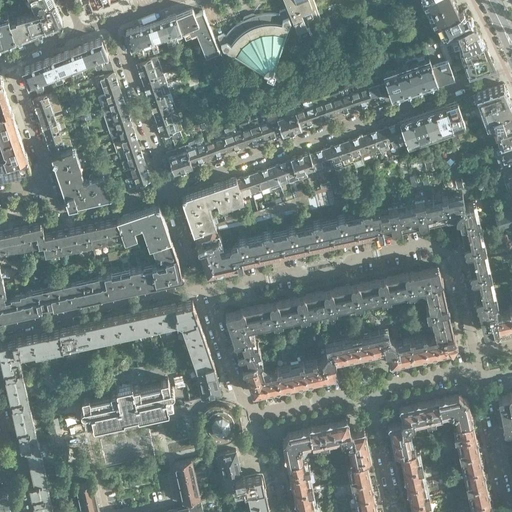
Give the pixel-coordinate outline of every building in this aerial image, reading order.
[(62,18),(53,0),(49,0),(38,4),(40,8),(39,8),(46,27),(61,21),(62,21),(63,18),(62,18)] [(321,20),(314,0),(284,0),(287,6),(292,19),(297,30),(307,26),(309,27),(317,24),(318,21),(321,20)] [(459,11),(454,2),(453,0),(424,0),(428,7),(426,8),(428,13),(431,11),(436,22),(437,22),(459,11)] [(215,36),(203,8),(195,12),(193,6),(177,13),(182,29),(183,29),(187,37),(198,33),(207,55),(220,49),(215,36)] [(274,63),(291,20),(286,6),(279,9),(278,12),(274,12),(272,12),(269,12),(267,12),(264,12),(260,12),(258,13),(255,14),(255,15),(255,16),(255,17),(252,18),(251,16),(248,18),(248,19),(246,20),(245,20),(244,20),(243,19),(241,20),(239,21),(236,24),(234,25),(232,27),(230,29),(227,32),(226,34),(223,32),(218,34),(224,48),(268,66),(266,69),(273,72),(277,65),(274,63)] [(46,27),(39,8),(23,13),(30,32),(46,27)] [(464,25),(472,21),(473,18),(470,13),(467,12),(465,13),(463,9),(459,11),(437,22),(443,35),(455,30),(464,25)] [(15,38),(9,19),(7,12),(1,14),(0,11),(0,27),(4,42),(15,38)] [(30,32),(23,13),(13,16),(14,18),(9,19),(15,38),(30,32)] [(182,29),(177,13),(165,17),(173,39),(178,38),(176,32),(182,29)] [(173,39),(165,17),(155,20),(161,37),(166,35),(168,41),(173,39)] [(161,37),(155,20),(145,23),(153,46),(158,45),(156,39),(161,37)] [(477,27),(475,22),(472,21),(464,25),(467,31),(477,27)] [(153,46),(145,23),(135,27),(141,44),(146,42),(149,48),(153,46)] [(483,39),(481,35),(477,27),(467,31),(464,25),(455,30),(458,40),(443,45),(446,52),(460,47),(483,39)] [(143,50),(141,44),(135,27),(125,30),(131,47),(136,45),(139,51),(143,50)] [(454,75),(451,69),(450,64),(446,52),(443,45),(440,36),(424,41),(429,57),(437,81),(454,75)] [(108,53),(102,37),(94,40),(89,42),(82,45),(89,65),(98,61),(102,60),(101,56),(108,53)] [(488,50),(483,39),(460,47),(463,53),(457,55),(458,61),(488,50)] [(89,65),(82,45),(74,48),(69,49),(70,50),(62,52),(70,72),(77,70),(81,68),(89,65)] [(488,50),(458,61),(450,64),(451,69),(460,66),(460,65),(466,63),(468,70),(469,70),(470,70),(478,67),(484,65),(492,62),(493,62),(488,50)] [(70,72),(62,52),(55,55),(54,55),(50,57),(42,60),(50,80),(59,77),(63,75),(70,72)] [(157,65),(156,63),(153,64),(151,57),(136,62),(139,71),(157,65)] [(437,81),(429,57),(425,59),(425,60),(418,62),(426,85),(437,81)] [(220,67),(216,58),(210,60),(214,69),(220,67)] [(50,80),(42,60),(35,63),(30,64),(30,65),(22,68),(30,88),(50,80)] [(102,74),(114,70),(112,65),(105,67),(102,60),(98,61),(102,74)] [(426,85),(418,62),(411,65),(411,64),(406,65),(414,88),(426,85)] [(157,75),(155,69),(158,68),(157,65),(139,71),(143,80),(157,75)] [(414,88),(406,65),(402,67),(402,68),(395,70),(403,92),(414,88)] [(114,70),(102,74),(99,75),(100,78),(91,81),(93,87),(96,86),(117,79),(114,70)] [(403,92),(395,70),(388,73),(388,71),(384,73),(386,80),(391,94),(391,96),(403,92)] [(163,84),(162,81),(160,82),(157,75),(143,80),(146,90),(163,84)] [(0,111),(11,108),(6,93),(3,84),(3,82),(3,80),(1,79),(0,77),(0,76),(0,111)] [(382,98),(376,80),(374,76),(365,79),(368,86),(373,101),(382,98)] [(120,88),(117,79),(96,86),(99,93),(105,91),(105,93),(120,88)] [(391,94),(386,80),(380,82),(379,79),(376,80),(382,98),(391,94)] [(230,100),(246,94),(242,83),(216,92),(220,103),(222,103),(223,106),(232,103),(230,100)] [(477,109),(510,97),(503,83),(493,87),(486,89),(476,93),(471,98),(473,103),(477,103),(478,106),(470,109),(471,111),(477,109)] [(76,91),(73,84),(68,86),(70,93),(76,91)] [(164,94),(161,87),(164,86),(163,84),(146,90),(149,99),(164,94)] [(373,101),(368,86),(361,88),(360,85),(358,86),(364,104),(373,101)] [(364,104),(358,86),(355,87),(356,90),(350,92),(355,107),(364,104)] [(123,98),(120,88),(105,93),(98,96),(101,105),(105,104),(123,98)] [(86,100),(83,91),(77,93),(77,95),(79,101),(80,102),(86,100)] [(57,100),(55,93),(50,95),(50,92),(32,98),(36,107),(57,100)] [(355,107),(350,92),(343,94),(342,92),(340,93),(346,110),(355,107)] [(346,110),(340,93),(337,93),(338,96),(332,99),(337,113),(346,110)] [(169,102),(169,99),(166,100),(164,94),(149,99),(152,108),(169,102)] [(79,101),(77,95),(71,97),(73,103),(79,101)] [(511,108),(511,102),(510,97),(477,109),(478,111),(482,110),(485,119),(511,108)] [(126,107),(123,98),(105,104),(106,106),(109,105),(112,112),(126,107)] [(337,113),(332,99),(325,101),(324,98),(321,99),(328,116),(337,113)] [(328,116),(321,99),(319,100),(320,103),(313,105),(318,119),(328,116)] [(465,122),(457,99),(445,103),(453,126),(465,122)] [(53,109),(59,106),(57,100),(36,107),(39,116),(53,111),(53,109)] [(170,112),(168,105),(170,104),(169,102),(152,108),(155,117),(170,112)] [(453,127),(453,126),(445,103),(434,107),(442,130),(448,128),(448,129),(453,127)] [(318,119),(313,105),(307,107),(306,104),(303,105),(309,123),(318,119)] [(309,123),(303,105),(301,106),(302,109),(295,111),(300,126),(309,123)] [(129,116),(126,107),(112,112),(112,114),(106,116),(109,123),(129,116)] [(300,126),(295,111),(294,107),(285,110),(285,111),(292,131),(301,128),(300,126)] [(442,130),(434,107),(422,111),(431,135),(435,133),(435,132),(442,130)] [(25,149),(19,133),(13,115),(14,114),(13,110),(11,110),(11,108),(0,111),(0,164),(27,156),(26,154),(27,153),(26,149),(25,149)] [(511,108),(485,119),(481,120),(484,127),(489,125),(488,123),(494,121),(496,127),(511,121),(511,108)] [(42,125),(63,118),(61,112),(54,114),(53,111),(39,116),(42,125)] [(292,131),(285,111),(282,112),(283,115),(277,117),(282,132),(283,134),(292,131)] [(431,135),(422,111),(411,115),(419,138),(425,136),(426,137),(431,135)] [(176,120),(175,117),(172,118),(170,112),(155,117),(158,126),(176,120)] [(419,138),(411,115),(399,119),(400,121),(405,136),(408,143),(413,141),(412,140),(419,138)] [(132,125),(129,116),(109,123),(111,129),(117,127),(118,130),(132,125)] [(282,132),(277,117),(271,119),(270,117),(267,118),(273,135),(282,132)] [(59,127),(65,125),(63,118),(42,125),(45,135),(60,130),(59,127)] [(273,135),(267,118),(264,118),(265,121),(259,124),(264,138),(273,135)] [(178,136),(176,130),(179,129),(182,128),(179,119),(158,126),(161,135),(163,141),(178,136)] [(405,136),(400,121),(391,124),(397,142),(400,141),(399,138),(405,136)] [(511,121),(496,127),(493,128),(496,136),(493,137),(493,139),(494,141),(495,142),(498,141),(499,145),(511,140),(511,121)] [(264,138),(259,124),(253,126),(252,123),(249,124),(255,141),(264,138)] [(255,141),(249,124),(246,125),(247,128),(241,130),(246,145),(255,141)] [(397,142),(391,124),(382,127),(387,142),(393,140),(394,143),(397,142)] [(135,134),(132,125),(118,130),(109,133),(111,139),(116,137),(117,140),(135,134)] [(387,142),(382,127),(373,130),(379,148),(382,147),(381,144),(387,142)] [(246,145),(241,130),(234,132),(233,129),(231,130),(237,148),(246,145)] [(48,144),(69,136),(67,130),(60,132),(60,130),(45,135),(48,144)] [(92,139),(91,137),(89,131),(89,130),(83,132),(86,141),(92,139)] [(237,148),(231,130),(228,131),(229,134),(223,136),(228,151),(237,148)] [(379,148),(373,130),(364,134),(369,148),(375,146),(376,149),(379,148)] [(139,143),(135,134),(117,140),(115,141),(117,147),(123,145),(124,148),(139,143)] [(369,148),(364,134),(355,137),(361,154),(364,153),(363,151),(369,148)] [(228,151),(223,136),(216,138),(215,135),(213,136),(219,154),(228,151)] [(65,145),(72,143),(69,136),(48,144),(51,153),(66,148),(65,145)] [(219,154),(213,136),(210,137),(211,140),(205,142),(210,157),(219,154)] [(361,154),(355,137),(346,140),(351,155),(357,152),(358,155),(361,154)] [(210,157),(205,142),(204,140),(194,143),(201,160),(210,157)] [(351,155),(346,140),(337,143),(343,161),(345,160),(344,157),(351,155)] [(511,163),(511,140),(499,145),(494,147),(499,161),(501,160),(504,167),(511,163)] [(142,152),(139,143),(124,148),(125,150),(119,152),(121,159),(142,152)] [(201,160),(194,143),(192,144),(193,147),(186,149),(191,163),(192,163),(201,160)] [(343,161),(337,143),(327,146),(333,161),(339,159),(340,162),(343,161)] [(73,146),(66,148),(51,153),(55,164),(54,165),(55,168),(57,169),(60,178),(80,171),(81,171),(73,146)] [(333,161),(327,146),(318,149),(325,167),(327,166),(326,163),(333,161)] [(191,163),(186,149),(180,151),(179,148),(176,149),(183,168),(192,165),(192,163),(191,163)] [(183,168),(176,149),(174,150),(175,153),(168,155),(174,172),(183,168)] [(325,167),(318,149),(310,152),(309,152),(314,167),(315,170),(325,167)] [(314,167),(309,152),(310,152),(309,151),(300,154),(306,173),(309,172),(308,169),(314,167)] [(145,161),(142,152),(121,159),(124,168),(130,166),(145,161)] [(306,173),(300,154),(290,157),(291,159),(296,174),(303,171),(304,174),(306,173)] [(0,173),(31,167),(27,156),(0,164),(0,173)] [(296,174),(291,159),(282,162),(288,180),(291,179),(290,176),(296,174)] [(148,170),(145,161),(130,166),(131,169),(125,171),(126,174),(129,173),(130,176),(148,170)] [(288,180),(282,162),(273,165),(278,180),(284,178),(285,180),(288,180)] [(278,180),(273,165),(264,168),(270,186),(273,185),(272,182),(278,180)] [(105,176),(103,173),(101,167),(93,170),(90,171),(89,174),(90,176),(82,178),(80,171),(60,178),(63,187),(62,188),(63,192),(64,192),(66,196),(65,198),(66,201),(68,202),(68,203),(98,197),(99,198),(102,197),(103,195),(110,194),(108,187),(107,184),(107,183),(105,176)] [(270,186),(264,168),(255,171),(260,186),(266,184),(267,187),(270,186)] [(148,170),(130,176),(127,177),(131,187),(151,180),(148,170)] [(260,186),(255,171),(246,175),(252,192),(254,191),(253,188),(260,186)] [(252,192),(246,175),(237,178),(242,192),(248,190),(249,193),(252,192)] [(243,196),(242,192),(237,178),(236,178),(236,176),(224,180),(231,200),(243,196)] [(231,200),(224,180),(212,184),(217,197),(219,203),(219,204),(220,203),(231,200)] [(217,197),(212,184),(183,194),(182,195),(182,196),(186,207),(205,201),(217,197)] [(319,206),(332,203),(337,202),(330,184),(242,214),(237,216),(231,218),(226,220),(215,224),(216,228),(221,227),(225,226),(229,225),(233,225),(239,223),(245,222),(258,219),(264,218),(269,217),(282,214),(288,212),(294,211),(307,208),(313,207),(319,206)] [(456,215),(465,202),(463,194),(447,197),(451,215),(455,214),(456,214),(456,215)] [(490,194),(481,196),(483,206),(492,204),(490,194)] [(451,215),(447,197),(446,195),(441,196),(442,198),(433,200),(437,218),(451,215)] [(437,218),(433,200),(425,202),(424,200),(419,201),(424,221),(437,218)] [(476,216),(473,200),(465,202),(456,215),(457,215),(458,215),(459,220),(476,216)] [(209,212),(205,201),(186,207),(190,219),(209,212)] [(424,221),(419,201),(414,202),(415,204),(406,206),(410,224),(424,221)] [(133,222),(142,219),(162,212),(160,204),(159,204),(159,203),(157,203),(130,212),(133,222)] [(410,224),(406,206),(398,208),(397,206),(392,207),(397,227),(410,224)] [(397,227),(392,207),(387,208),(388,210),(379,212),(383,230),(397,227)] [(383,230),(379,212),(379,210),(371,211),(371,208),(366,209),(371,232),(378,231),(379,234),(383,233),(383,230)] [(511,225),(511,208),(496,214),(499,230),(511,225)] [(371,232),(366,209),(361,211),(361,214),(354,215),(358,235),(371,232)] [(136,232),(133,222),(130,212),(116,217),(117,217),(122,234),(123,237),(136,232)] [(167,225),(162,212),(142,219),(146,232),(167,225)] [(213,224),(209,212),(190,219),(194,231),(213,224)] [(358,235),(354,215),(347,217),(346,214),(341,215),(346,238),(358,235)] [(346,238),(341,215),(336,216),(337,219),(329,221),(333,240),(346,238)] [(479,229),(477,221),(480,220),(479,215),(476,216),(459,220),(462,233),(479,229)] [(122,234),(117,217),(104,220),(107,231),(105,231),(106,238),(107,240),(113,239),(113,236),(122,234)] [(333,240),(329,221),(322,222),(321,219),(316,220),(321,243),(333,240)] [(106,238),(105,231),(107,231),(104,220),(87,224),(89,234),(91,234),(93,241),(93,243),(98,242),(97,240),(106,238)] [(321,243),(316,220),(311,221),(312,225),(304,226),(309,246),(321,243)] [(47,244),(44,233),(45,233),(42,224),(40,222),(25,225),(27,236),(31,235),(32,242),(38,241),(39,245),(44,244),(47,244)] [(93,241),(91,234),(89,234),(87,224),(74,226),(77,237),(75,238),(76,244),(76,247),(83,245),(82,243),(93,241)] [(219,236),(216,228),(215,224),(213,224),(194,231),(198,243),(219,236)] [(32,242),(31,235),(27,236),(25,225),(8,229),(12,248),(25,246),(24,244),(32,242)] [(171,238),(167,225),(146,232),(151,245),(171,238)] [(309,246),(304,226),(297,228),(296,225),(291,226),(296,249),(309,246)] [(76,244),(75,238),(77,237),(74,226),(57,230),(59,241),(61,241),(63,247),(63,250),(67,249),(67,246),(76,244)] [(296,249),(291,226),(286,227),(287,230),(280,232),(284,251),(296,249)] [(12,248),(8,229),(0,230),(0,247),(1,249),(6,248),(7,250),(12,248)] [(485,243),(484,238),(481,238),(479,229),(462,233),(465,247),(485,243)] [(63,247),(61,241),(59,241),(57,230),(45,233),(44,233),(47,244),(44,244),(46,253),(53,252),(52,250),(63,247)] [(284,251),(280,232),(272,233),(271,230),(266,231),(271,254),(284,251)] [(271,254),(266,231),(261,232),(262,235),(255,237),(259,257),(271,254)] [(511,249),(508,233),(501,234),(505,250),(511,249)] [(218,245),(219,245),(219,242),(221,241),(219,236),(198,243),(202,255),(220,251),(218,245)] [(259,257),(255,237),(247,239),(247,236),(242,237),(247,259),(259,257)] [(247,259),(242,237),(237,238),(238,242),(232,243),(231,246),(231,248),(235,265),(242,264),(242,260),(247,259)] [(177,254),(172,241),(171,238),(151,245),(154,253),(158,252),(159,256),(162,257),(164,257),(164,258),(177,254)] [(485,257),(483,248),(486,247),(485,243),(465,247),(468,260),(485,257)] [(231,248),(220,251),(202,255),(208,271),(235,265),(231,248)] [(181,271),(178,258),(177,254),(164,258),(166,263),(168,265),(170,271),(168,271),(169,279),(182,276),(183,276),(183,275),(183,274),(183,273),(183,272),(182,272),(181,271)] [(491,270),(490,265),(487,265),(485,257),(468,260),(471,274),(491,270)] [(169,279),(168,271),(170,271),(168,265),(166,263),(161,264),(159,262),(154,263),(154,265),(158,282),(169,279)] [(158,282),(154,265),(146,267),(145,265),(138,267),(142,286),(152,284),(152,283),(158,282)] [(445,295),(442,282),(441,279),(442,279),(442,278),(443,278),(443,277),(442,277),(442,276),(441,275),(440,275),(439,268),(439,267),(438,267),(438,266),(438,265),(437,265),(436,265),(435,265),(434,265),(413,270),(412,270),(412,269),(411,269),(410,269),(410,270),(409,270),(409,271),(408,271),(413,292),(416,291),(418,289),(426,287),(428,299),(445,295)] [(142,286),(138,267),(131,269),(131,271),(121,273),(125,289),(142,286)] [(413,292),(408,271),(407,270),(406,270),(405,271),(404,271),(404,272),(395,274),(399,293),(408,291),(408,293),(413,292)] [(491,284),(489,275),(492,275),(491,270),(471,274),(474,288),(491,284)] [(125,289),(121,273),(111,275),(111,273),(103,275),(108,293),(125,289)] [(399,293),(395,274),(382,277),(386,298),(391,297),(391,295),(399,293)] [(108,293),(103,275),(96,276),(97,278),(87,280),(90,297),(108,293)] [(386,298),(382,277),(368,280),(372,299),(381,297),(381,299),(386,298)] [(90,297),(87,280),(76,283),(76,281),(69,282),(73,301),(90,297)] [(372,299),(368,280),(355,283),(359,304),(364,303),(364,301),(372,299)] [(73,301),(69,282),(62,284),(62,286),(53,288),(55,295),(59,294),(61,304),(73,301)] [(359,304),(355,283),(341,286),(345,305),(354,303),(354,305),(359,304)] [(497,297),(496,292),(493,292),(491,284),(474,288),(476,297),(475,297),(475,298),(475,299),(475,300),(476,301),(477,301),(497,297)] [(61,304),(59,294),(55,295),(53,288),(53,286),(47,287),(48,289),(43,290),(44,297),(41,298),(43,308),(61,304)] [(345,305),(341,286),(328,289),(332,310),(337,309),(337,307),(345,305)] [(332,310),(328,289),(314,292),(318,311),(327,309),(327,311),(332,310)] [(43,308),(41,298),(44,297),(43,290),(32,292),(32,290),(26,292),(30,310),(43,308)] [(30,310),(26,292),(20,294),(20,296),(15,297),(14,299),(12,299),(11,301),(14,314),(30,310)] [(318,311),(314,292),(301,295),(305,316),(310,314),(310,313),(318,311)] [(305,316),(301,295),(287,298),(291,317),(300,315),(300,317),(305,316)] [(450,319),(448,308),(445,295),(428,299),(426,299),(428,306),(426,306),(428,316),(430,316),(431,323),(433,322),(450,319)] [(511,324),(511,318),(509,306),(497,309),(495,302),(498,302),(497,297),(477,301),(477,302),(476,302),(476,303),(476,304),(476,305),(477,305),(478,305),(482,327),(482,328),(483,329),(483,330),(484,330),(485,330),(486,330),(487,330),(494,328),(494,329),(495,329),(496,329),(497,329),(498,329),(498,328),(498,327),(511,324)] [(0,317),(14,314),(11,301),(5,302),(4,298),(0,298),(0,317)] [(291,317),(287,298),(274,301),(278,322),(283,320),(283,319),(291,317)] [(199,317),(192,299),(175,303),(178,313),(175,314),(177,320),(180,319),(181,323),(199,317)] [(278,322),(274,301),(260,304),(264,323),(273,321),(273,323),(278,322)] [(177,320),(175,314),(178,313),(175,303),(159,306),(163,325),(175,322),(177,320)] [(264,323),(260,304),(244,307),(243,307),(243,306),(242,306),(241,306),(240,306),(240,307),(239,308),(229,311),(228,310),(227,310),(227,311),(226,311),(225,311),(225,312),(225,314),(225,315),(226,315),(230,328),(245,324),(248,326),(264,323)] [(163,325),(159,306),(131,313),(135,331),(163,325)] [(135,331),(131,313),(119,315),(121,325),(119,326),(121,334),(135,331)] [(121,334),(119,326),(121,325),(119,315),(100,319),(103,330),(105,329),(107,337),(121,334)] [(203,329),(199,317),(181,323),(180,326),(185,340),(195,336),(194,332),(203,329)] [(107,337),(105,329),(103,330),(100,319),(60,328),(65,347),(107,337)] [(454,336),(455,335),(455,334),(455,333),(454,332),(453,332),(453,331),(450,319),(433,322),(436,334),(427,335),(425,334),(423,335),(423,336),(427,353),(431,352),(434,353),(436,351),(449,348),(452,350),(457,342),(455,340),(454,337),(454,336)] [(254,335),(253,332),(250,331),(248,326),(245,324),(230,328),(234,337),(233,337),(232,338),(232,339),(232,340),(232,341),(233,341),(234,341),(235,341),(251,336),(254,335)] [(65,347),(60,328),(32,334),(36,350),(36,353),(44,351),(44,348),(50,347),(56,346),(56,348),(65,347)] [(209,349),(203,329),(194,332),(195,336),(185,340),(189,351),(199,348),(201,352),(209,349)] [(403,350),(401,341),(396,342),(395,341),(394,341),(389,337),(387,331),(371,335),(374,350),(385,347),(387,349),(389,357),(388,360),(391,362),(394,360),(413,356),(411,348),(403,350)] [(36,350),(32,334),(15,338),(15,340),(0,343),(0,353),(0,355),(10,353),(12,361),(18,360),(17,354),(36,350)] [(374,350),(371,335),(362,336),(361,334),(356,335),(360,353),(374,350)] [(360,353),(356,335),(351,336),(352,339),(343,341),(346,356),(360,353)] [(259,350),(258,347),(256,341),(253,341),(251,336),(235,341),(242,363),(259,357),(257,351),(259,350)] [(427,353),(423,336),(414,338),(414,337),(409,337),(410,339),(401,341),(403,350),(411,348),(413,356),(421,354),(424,356),(427,353)] [(334,361),(335,358),(346,356),(343,341),(326,344),(328,350),(324,356),(323,356),(323,358),(317,360),(321,377),(332,374),(336,375),(338,372),(336,369),(334,361)] [(214,360),(209,349),(201,352),(199,348),(189,351),(194,366),(195,369),(205,366),(205,363),(214,360)] [(25,392),(22,376),(25,376),(21,362),(18,360),(12,361),(10,353),(0,355),(11,403),(30,398),(28,392),(25,392)] [(264,371),(260,362),(262,359),(261,356),(259,357),(242,363),(241,364),(241,365),(241,366),(241,367),(242,367),(243,367),(244,367),(247,377),(264,371)] [(321,377),(317,360),(317,358),(312,359),(313,361),(303,363),(307,379),(310,381),(313,378),(321,377)] [(217,378),(214,360),(205,363),(205,366),(195,369),(198,382),(217,378)] [(307,379),(303,363),(303,361),(299,362),(299,364),(290,366),(294,382),(297,382),(301,383),(303,380),(307,379)] [(294,382),(290,366),(281,368),(281,366),(278,366),(277,369),(280,385),(285,384),(288,386),(290,383),(294,382)] [(280,385),(277,369),(264,371),(247,377),(251,388),(251,389),(251,390),(252,390),(252,391),(253,391),(254,391),(255,392),(255,391),(256,391),(275,387),(278,388),(280,385)] [(173,403),(171,393),(173,392),(174,391),(173,387),(171,386),(170,386),(168,377),(160,378),(161,383),(140,388),(139,385),(133,386),(132,382),(116,386),(117,390),(111,391),(112,394),(90,399),(89,394),(82,396),(84,405),(82,405),(81,407),(82,411),(84,412),(85,412),(88,422),(89,423),(89,421),(92,420),(94,424),(124,417),(124,415),(125,415),(125,414),(129,414),(132,413),(136,412),(137,412),(138,414),(168,407),(168,403),(172,402),(173,404),(173,403)] [(221,393),(217,378),(198,382),(201,397),(221,393)] [(511,391),(510,390),(509,391),(508,391),(508,392),(501,394),(500,394),(499,394),(498,395),(497,395),(497,396),(498,397),(497,397),(497,398),(498,398),(498,399),(503,420),(502,420),(502,421),(502,422),(502,423),(503,424),(504,424),(511,422),(511,391)] [(470,412),(468,400),(458,393),(447,396),(444,395),(441,397),(438,398),(441,413),(453,411),(454,409),(455,408),(456,410),(454,412),(457,424),(472,420),(472,417),(473,414),(470,412)] [(441,413),(438,398),(435,397),(433,399),(420,402),(417,400),(415,403),(419,420),(426,418),(426,420),(431,419),(435,418),(435,416),(440,415),(441,413)] [(38,435),(35,421),(32,422),(28,406),(31,405),(30,398),(11,403),(21,447),(24,446),(37,443),(35,435),(38,435)] [(242,428),(239,413),(238,408),(237,408),(236,408),(235,408),(234,408),(234,407),(232,406),(231,406),(229,404),(228,404),(226,403),(225,403),(223,403),(222,402),(220,402),(218,403),(216,403),(215,403),(213,404),(212,404),(210,405),(208,407),(207,407),(206,409),(204,410),(203,412),(203,413),(202,415),(201,416),(201,418),(201,419),(201,420),(200,421),(200,423),(201,425),(201,427),(201,428),(202,429),(202,430),(203,431),(203,433),(204,434),(205,435),(206,436),(208,437),(208,438),(210,439),(212,440),(214,441),(216,442),(218,442),(220,442),(222,442),(224,442),(226,441),(228,440),(230,439),(232,438),(233,437),(235,436),(236,434),(237,432),(238,431),(238,430),(239,429),(240,429),(240,428),(241,428),(242,428)] [(413,423),(413,421),(419,420),(415,403),(403,405),(401,405),(399,407),(400,410),(402,419),(400,421),(392,423),(389,422),(387,425),(389,428),(392,440),(408,436),(407,430),(410,429),(413,423)] [(59,428),(57,417),(50,419),(52,430),(59,428)] [(366,433),(366,430),(363,428),(361,430),(352,432),(350,430),(348,422),(349,419),(346,417),(343,419),(332,421),(335,438),(341,437),(342,439),(347,443),(350,442),(351,449),(368,445),(366,433)] [(335,438),(332,421),(329,420),(326,422),(314,425),(311,424),(308,426),(312,442),(313,443),(319,441),(320,443),(328,441),(328,440),(335,438)] [(475,434),(474,428),(472,420),(457,424),(456,425),(457,433),(456,433),(457,438),(458,437),(475,434)] [(511,436),(511,422),(504,424),(504,425),(503,425),(503,426),(503,427),(503,428),(504,428),(505,429),(508,428),(510,437),(511,436)] [(297,445),(297,443),(299,443),(301,444),(312,442),(308,426),(305,427),(302,426),(300,428),(288,431),(282,441),(285,452),(284,455),(286,457),(287,461),(302,457),(299,446),(297,445)] [(480,457),(478,447),(477,442),(478,439),(476,437),(475,434),(458,437),(461,449),(459,450),(461,458),(463,458),(466,469),(482,466),(482,462),(483,459),(480,457)] [(410,445),(408,436),(392,440),(394,449),(395,452),(394,452),(395,453),(400,452),(414,449),(413,444),(410,445)] [(44,461),(43,457),(39,443),(37,443),(24,446),(25,447),(26,446),(30,464),(32,473),(34,482),(33,482),(33,483),(45,480),(48,480),(44,465),(44,461)] [(370,455),(368,445),(351,449),(353,457),(351,458),(352,463),(366,459),(371,458),(371,457),(370,455)] [(239,463),(236,448),(216,452),(219,467),(239,463)] [(423,468),(422,464),(421,460),(419,460),(417,451),(414,449),(400,452),(405,476),(404,478),(406,481),(407,484),(423,480),(421,469),(423,468)] [(305,466),(304,458),(302,457),(287,461),(289,474),(306,470),(308,470),(307,466),(305,466)] [(191,467),(189,458),(174,462),(177,475),(194,471),(193,466),(191,467)] [(371,483),(369,473),(366,459),(352,463),(350,466),(352,475),(350,475),(352,484),(354,484),(356,495),(373,492),(372,488),(374,485),(371,483)] [(242,476),(241,474),(239,463),(219,467),(224,486),(233,484),(232,482),(235,481),(235,478),(242,476)] [(488,489),(485,479),(484,474),(485,471),(483,469),(482,466),(466,469),(468,481),(466,482),(468,490),(470,490),(473,502),(489,498),(489,494),(490,491),(488,489)] [(313,490),(312,486),(311,482),(309,482),(306,470),(289,474),(290,477),(289,480),(291,483),(295,498),(294,501),(296,503),(297,506),(313,503),(311,491),(313,490)] [(195,484),(193,476),(195,475),(194,471),(177,475),(180,487),(195,484)] [(264,485),(261,474),(261,473),(260,473),(245,476),(245,475),(244,474),(243,474),(242,473),(241,474),(242,476),(235,478),(235,481),(232,482),(233,484),(234,489),(243,487),(244,490),(246,489),(264,485)] [(51,494),(49,488),(47,488),(45,480),(33,483),(29,484),(32,498),(51,494)] [(95,493),(92,480),(77,483),(79,491),(77,492),(78,496),(95,493)] [(430,501),(429,496),(428,492),(426,492),(423,480),(407,484),(407,487),(406,490),(408,493),(412,508),(411,511),(430,511),(428,501),(430,501)] [(200,497),(199,492),(197,492),(195,484),(180,487),(183,500),(186,500),(200,497)] [(267,498),(264,485),(246,489),(250,505),(258,503),(258,501),(267,498)] [(0,509),(10,507),(7,496),(8,495),(8,494),(8,493),(7,492),(7,491),(6,490),(5,490),(4,489),(3,489),(2,490),(1,490),(0,491),(0,509)] [(377,511),(376,505),(375,500),(376,497),(374,495),(373,492),(356,495),(359,507),(357,508),(358,511),(377,511)] [(98,505),(95,493),(78,496),(79,501),(81,500),(83,509),(98,505)] [(40,511),(51,510),(50,502),(52,501),(51,494),(32,498),(35,511),(40,511)] [(203,511),(200,497),(186,500),(188,505),(189,511),(203,511)] [(270,511),(267,498),(258,501),(258,503),(250,505),(251,511),(270,511)] [(492,511),(491,506),(492,504),(490,501),(489,498),(473,502),(474,511),(492,511)] [(315,511),(313,503),(297,506),(297,510),(296,511),(315,511)]
